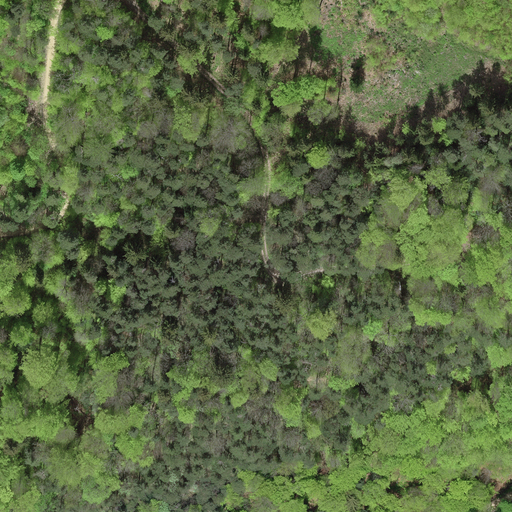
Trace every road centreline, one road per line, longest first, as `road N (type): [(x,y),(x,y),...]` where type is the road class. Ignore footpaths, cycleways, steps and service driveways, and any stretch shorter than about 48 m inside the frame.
road 1 (track): [(129,0),(261,134),(268,158),(263,250),(275,272),(435,256),(486,233)]
road 2 (track): [(0,232),(44,225),(69,191),(48,125),(51,33),(61,0)]
